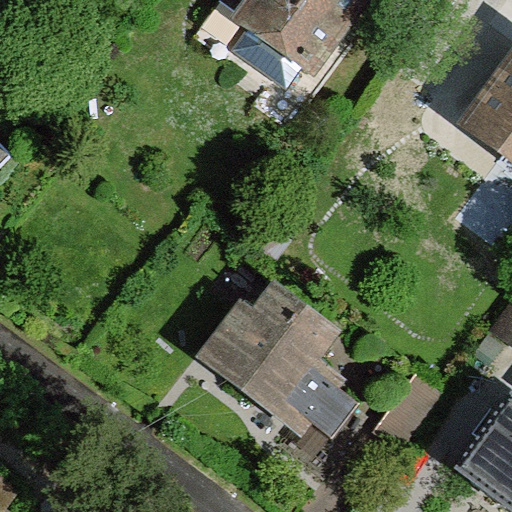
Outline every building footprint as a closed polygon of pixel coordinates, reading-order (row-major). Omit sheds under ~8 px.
[(224,0),(223,2),(250,22),(266,0),(224,0)] [(266,0),(250,22),(256,27),(308,66),(314,70),(364,0),(266,0)] [(288,91),(308,66),(256,27),(238,52),(288,91)] [(511,82),(479,127),(511,152),(511,82)] [(246,324),(219,361),(301,423),(304,420),(335,444),(360,410),(331,386),(333,384),(306,363),(322,341),(278,307),(257,334),(246,324)] [(511,313),(497,334),(511,345),(511,313)] [(449,391),(416,377),(375,434),(400,455),(444,396),(449,391)] [(511,511),(511,409),(462,474),(511,511)] [(12,511),(22,501),(0,484),(0,511),(12,511)]
